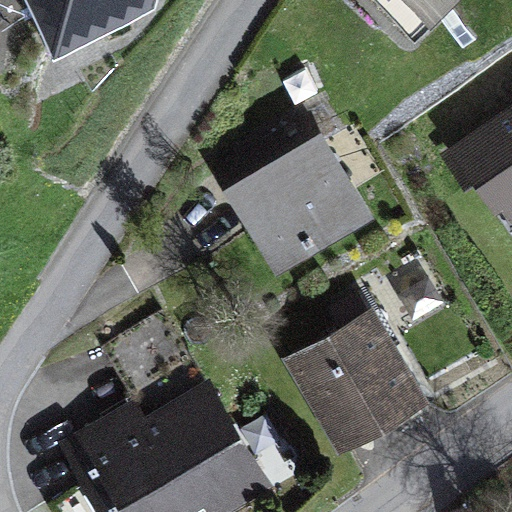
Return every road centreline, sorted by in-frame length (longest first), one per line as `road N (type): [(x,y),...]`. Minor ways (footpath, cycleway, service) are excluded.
road 1 (residential): [(0,391),(242,0)]
road 2 (residential): [(394,511),(511,422)]
